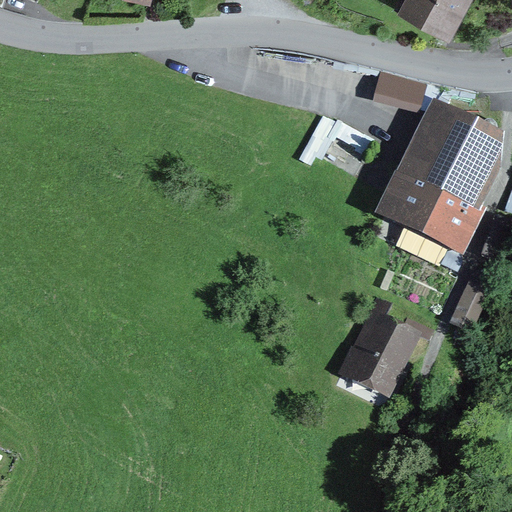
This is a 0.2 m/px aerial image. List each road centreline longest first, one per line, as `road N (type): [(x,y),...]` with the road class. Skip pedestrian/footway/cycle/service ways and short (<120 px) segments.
road 1 (tertiary): [(511,80),(481,80),(292,27),(26,27),(0,19)]
road 2 (track): [(511,194),(443,336),(415,473),(415,511)]
